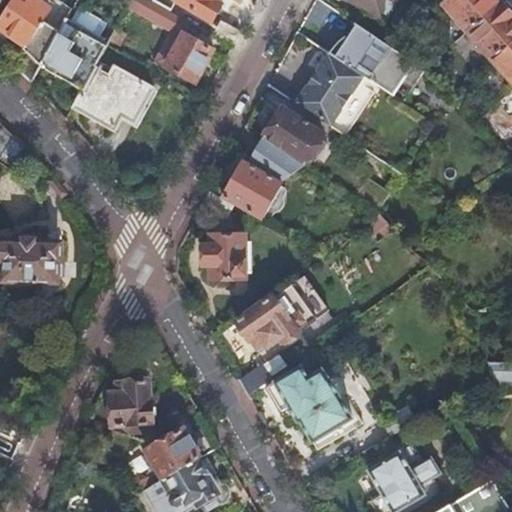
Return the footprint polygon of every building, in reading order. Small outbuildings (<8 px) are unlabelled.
[(38,0),(13,0),(0,20),(0,26),(28,46),(52,9),(38,0)] [(158,5),(148,0),(134,0),(130,8),(150,19),(158,5)] [(177,0),(177,2),(212,22),(221,4),(216,1),(216,0),(177,0)] [(353,0),(387,20),(397,0),(353,0)] [(447,0),(444,3),(467,30),(499,4),(495,0),(447,0)] [(467,30),(490,58),(511,39),(511,14),(501,2),(499,4),(467,30)] [(70,20),(48,57),(42,68),(83,92),(96,69),(108,46),(92,36),(93,34),(70,20)] [(220,20),(212,35),(232,46),(240,32),(220,20)] [(336,56),(365,75),(396,95),(404,82),(411,87),(413,88),(414,85),(425,70),(358,23),(347,40),(336,56)] [(117,31),(110,42),(118,47),(125,35),(117,31)] [(165,49),(157,63),(193,83),(212,50),(184,34),(172,54),(165,49)] [(342,36),(331,53),(336,56),(347,40),(342,36)] [(511,39),(490,58),(511,84),(511,39)] [(34,48),(19,71),(32,84),(42,68),(48,57),(34,48)] [(316,74),(297,104),(331,128),(365,75),(336,56),(331,53),(316,74)] [(96,69),(83,92),(74,107),(116,131),(121,123),(124,117),(133,122),(152,87),(109,63),(103,73),(96,69)] [(311,71),(292,101),(297,104),(316,74),(311,71)] [(396,95),(404,101),(407,97),(413,88),(411,87),(404,82),(396,95)] [(161,92),(152,87),(133,122),(124,117),(121,123),(138,132),(161,92)] [(296,158),(305,164),(324,136),(283,107),(269,127),(271,129),(266,137),(296,158)] [(0,154),(14,136),(9,131),(1,123),(0,124),(0,154)] [(14,136),(0,154),(0,162),(10,170),(26,148),(14,135),(14,136)] [(296,158),(266,137),(255,156),(286,175),(296,158)] [(234,204),(260,219),(282,181),(245,158),(223,197),(234,204)] [(355,192),(377,206),(387,191),(366,176),(355,192)] [(234,204),(223,197),(211,189),(201,207),(224,221),(234,204)] [(208,246),(201,246),(201,265),(209,265),(208,279),(243,279),(243,234),(208,235),(208,246)] [(0,241),(0,257),(3,257),(1,275),(55,279),(59,248),(35,246),(36,239),(22,238),(21,244),(0,241)] [(274,297),(237,323),(250,341),(260,335),(270,350),(284,340),(288,346),(302,336),(299,333),(318,320),(294,286),(275,299),(274,297)] [(511,364),(487,363),(488,379),(481,383),(511,384),(511,364)] [(261,366),(240,381),(249,396),(271,380),(261,366)] [(302,367),(271,386),(285,409),(290,406),(301,424),(304,422),(316,443),(338,430),(342,437),(358,427),(322,370),(309,378),(302,367)] [(120,394),(111,395),(113,427),(157,425),(155,402),(151,402),(149,383),(119,386),(120,394)] [(165,407),(174,422),(197,409),(188,393),(165,407)] [(164,479),(203,457),(186,429),(147,452),(154,462),(148,465),(153,474),(159,470),(164,479)] [(409,471),(422,463),(410,443),(397,450),(399,453),(409,471)] [(0,453),(0,471),(9,476),(15,460),(0,453)] [(420,488),(432,480),(441,476),(430,458),(422,463),(409,471),(399,453),(368,472),(381,496),(368,504),(373,511),(399,511),(425,497),(420,488)] [(164,479),(147,489),(157,504),(165,499),(172,499),(177,508),(196,496),(201,505),(207,501),(211,509),(227,499),(203,457),(164,479)] [(511,478),(498,476),(493,479),(511,511),(511,510),(511,478)] [(490,480),(437,511),(509,511),(511,511),(493,479),(490,480)] [(441,494),(432,480),(420,488),(425,497),(428,502),(441,494)]
